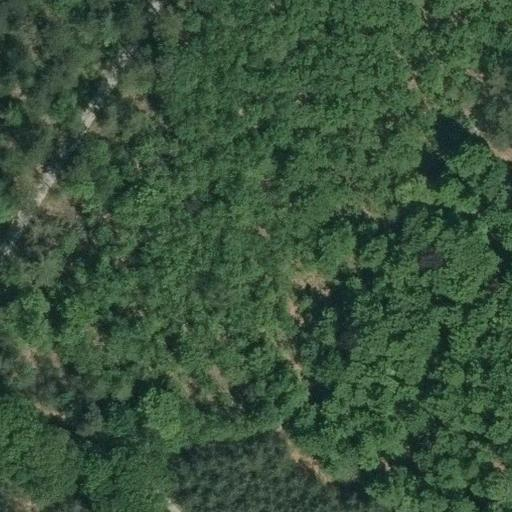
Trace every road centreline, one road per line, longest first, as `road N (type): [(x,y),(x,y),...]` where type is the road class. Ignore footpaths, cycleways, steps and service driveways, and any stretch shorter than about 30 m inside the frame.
road 1 (track): [(142,478),(244,456),(283,433),(511,70)]
road 2 (track): [(154,0),(0,246)]
